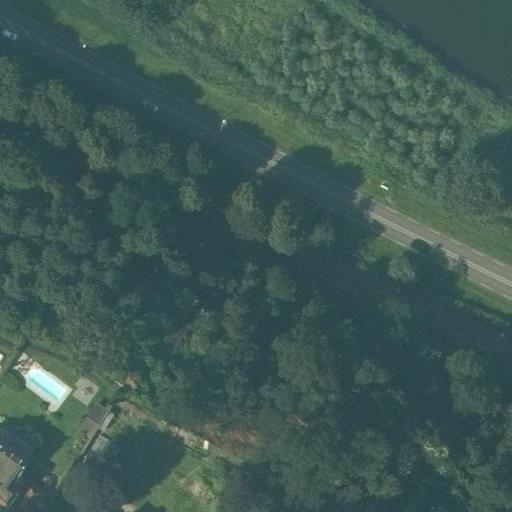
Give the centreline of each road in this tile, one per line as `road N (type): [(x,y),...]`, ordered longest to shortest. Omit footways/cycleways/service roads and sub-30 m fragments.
road 1 (primary): [(511,277),(0,9)]
road 2 (primary): [(0,34),(511,294)]
road 3 (unclassified): [(511,346),(0,124)]
